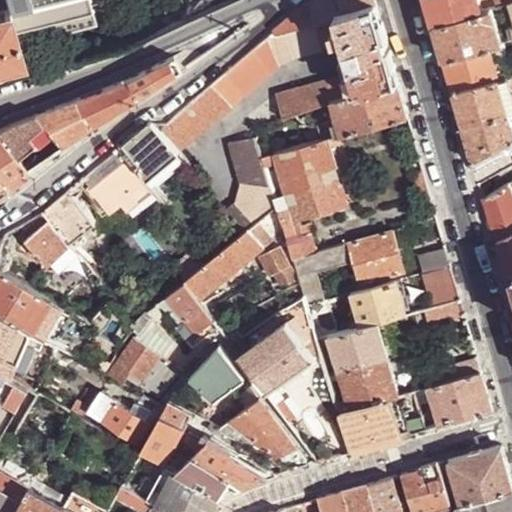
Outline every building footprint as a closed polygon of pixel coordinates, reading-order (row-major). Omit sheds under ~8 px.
[(9,0),(11,7),(17,29),(37,24),(94,8),(95,8),(92,0),(9,0)] [(348,12),(345,0),(313,0),(312,2),(317,22),(331,18),(345,13),(348,12)] [(345,0),(348,12),(358,10),(380,4),(378,0),(345,0)] [(436,24),(485,10),(482,0),(429,0),(431,7),(436,24)] [(317,22),(312,2),(270,35),(286,31),(301,26),(316,22),(317,22)] [(384,18),(380,4),(358,10),(367,36),(354,40),(346,43),(355,72),(361,95),(403,83),(397,63),(393,47),(384,18)] [(17,29),(11,7),(0,9),(0,66),(6,65),(26,59),(17,29)] [(99,27),(94,8),(37,24),(42,43),(99,27)] [(442,44),(446,58),(501,43),(505,42),(495,8),(485,10),(436,24),(442,44)] [(367,36),(358,10),(348,12),(345,13),(354,40),(367,36)] [(354,40),(345,13),(331,18),(340,45),(346,43),(354,40)] [(340,45),(331,18),(317,22),(316,22),(325,50),(340,45)] [(311,55),(325,50),(316,22),(301,26),(311,55)] [(297,59),(311,55),(301,26),(286,31),(297,59)] [(270,35),(263,41),(284,66),(297,59),(286,31),(270,35)] [(511,39),(505,42),(501,43),(510,77),(511,76),(511,39)] [(284,66),(263,41),(251,51),(272,76),(284,66)] [(501,43),(446,58),(452,78),(456,92),(510,77),(501,43)] [(251,51),(240,61),(260,85),(272,76),(251,51)] [(183,70),(176,54),(150,68),(127,81),(137,100),(183,70)] [(240,61),(226,71),(247,96),(260,85),(240,61)] [(226,71),(213,83),(234,107),(247,96),(226,71)] [(361,95),(355,72),(342,76),(348,98),(361,95)] [(348,98),(342,76),(328,80),(334,102),(348,98)] [(511,82),(510,77),(456,92),(461,108),(466,126),(511,113),(511,82)] [(334,102),(328,80),(316,84),(323,106),(334,102)] [(137,100),(127,81),(105,89),(77,99),(92,129),(107,119),(137,100)] [(234,107),(213,83),(199,94),(220,118),(234,107)] [(406,97),(403,83),(361,95),(348,98),(334,102),(344,136),(412,117),(406,97)] [(316,84),(304,87),(310,110),(323,106),(316,84)] [(304,87),(292,91),(299,115),(310,110),(304,87)] [(292,91),(280,94),(287,119),(299,115),(292,91)] [(199,94),(187,105),(207,129),(220,118),(199,94)] [(64,147),(92,129),(77,99),(61,105),(37,115),(44,123),(64,147)] [(187,105),(174,116),(195,140),(207,129),(187,105)] [(511,113),(466,126),(471,144),(478,170),(511,151),(511,113)] [(0,177),(9,188),(28,172),(17,159),(36,141),(30,135),(44,123),(37,115),(24,121),(0,131),(0,177)] [(169,120),(161,128),(180,152),(195,140),(174,116),(169,120)] [(161,121),(154,121),(161,128),(169,120),(161,121)] [(152,121),(126,141),(140,158),(136,161),(150,177),(181,153),(180,152),(161,128),(154,121),(152,121)] [(263,146),(259,134),(232,143),(236,157),(265,153),(263,146)] [(349,204),(331,140),(277,155),(279,163),(289,195),(277,198),(280,205),(290,240),(305,236),(302,226),(300,219),(349,204)] [(123,144),(118,148),(125,156),(126,156),(133,163),(136,161),(123,144)] [(265,153),(266,159),(277,155),(274,144),(263,146),(265,153)] [(185,158),(181,153),(150,177),(154,183),(156,181),(185,158)] [(266,159),(265,153),(236,157),(239,171),(270,173),(268,166),(266,159)] [(279,163),(277,155),(266,159),(268,166),(279,163)] [(126,156),(125,156),(91,185),(112,212),(147,184),(132,164),(133,163),(126,156)] [(133,163),(132,164),(147,184),(147,183),(153,191),(157,195),(161,193),(154,183),(150,177),(136,161),(133,163)] [(275,189),(270,173),(239,171),(243,185),(275,189)] [(434,192),(429,174),(417,178),(422,196),(434,192)] [(0,197),(4,193),(9,188),(0,177),(0,197)] [(90,195),(80,180),(72,187),(83,200),(90,195)] [(492,218),(499,240),(511,232),(511,182),(511,183),(498,190),(486,197),(492,218)] [(147,183),(147,184),(112,212),(107,217),(113,224),(122,217),(153,191),(147,183)] [(277,198),(275,189),(243,185),(240,201),(258,223),(262,219),(280,205),(277,198)] [(83,200),(72,187),(45,209),(51,216),(73,244),(78,240),(88,232),(100,223),(83,200)] [(252,228),(258,223),(240,201),(226,212),(243,235),(252,228)] [(51,216),(45,209),(40,214),(43,217),(46,221),(51,216)] [(73,244),(51,216),(46,221),(27,241),(48,266),(73,244)] [(100,223),(88,232),(94,240),(113,224),(107,217),(100,223)] [(276,237),(262,219),(258,223),(252,228),(265,246),(276,237)] [(311,223),(302,226),(305,236),(314,233),(311,223)] [(265,246),(252,228),(243,235),(209,263),(204,267),(200,270),(188,280),(187,281),(202,302),(267,249),(265,246)] [(408,272),(397,231),(351,244),(356,260),(363,285),(408,272)] [(94,240),(88,232),(78,240),(87,250),(96,242),(94,240)] [(504,256),(510,277),(511,275),(511,232),(499,240),(504,256)] [(320,252),(314,233),(305,236),(290,240),(295,258),(296,259),(320,252)] [(356,260),(351,244),(320,252),(296,259),(307,295),(311,307),(327,302),(318,271),(356,260)] [(299,281),(283,248),(264,257),(273,276),(277,274),(285,288),(299,281)] [(455,267),(450,249),(424,257),(429,274),(455,267)] [(200,270),(194,264),(183,274),(188,280),(200,270)] [(55,331),(67,309),(0,269),(0,314),(36,335),(46,340),(48,341),(51,336),(55,331)] [(122,292),(108,273),(100,279),(104,284),(109,291),(115,297),(116,297),(122,292)] [(100,279),(98,277),(90,283),(95,290),(104,284),(100,279)] [(202,302),(187,281),(170,295),(187,317),(198,332),(200,334),(211,325),(217,322),(202,302)] [(410,315),(401,282),(381,288),(391,321),(410,315)] [(391,321),(381,288),(356,295),(366,328),(383,323),(391,321)] [(173,310),(165,299),(161,302),(169,313),(173,310)] [(468,313),(464,299),(425,311),(429,325),(468,313)] [(337,318),(332,301),(327,302),(311,307),(316,324),(318,323),(337,318)] [(36,335),(0,314),(0,369),(9,374),(13,377),(33,340),(36,335)] [(141,340),(163,355),(166,358),(169,354),(180,341),(161,317),(156,322),(150,319),(143,328),(147,332),(141,340)] [(198,332),(187,317),(177,324),(189,340),(198,332)] [(222,328),(217,322),(211,325),(216,332),(221,329),(222,328)] [(295,329),(289,322),(267,337),(261,342),(241,356),(268,393),(317,358),(306,344),(295,329)] [(393,359),(383,323),(366,328),(335,337),(336,343),(343,366),(345,374),(393,359)] [(313,339),(301,324),(295,329),(306,344),(313,339)] [(147,332),(143,328),(137,337),(141,340),(147,332)] [(64,337),(55,331),(51,336),(62,342),(64,337)] [(267,337),(264,333),(258,338),(261,342),(267,337)] [(46,340),(36,335),(33,340),(44,345),(46,340)] [(141,340),(137,337),(111,373),(126,383),(133,372),(140,378),(144,380),(145,379),(163,355),(141,340)] [(336,343),(335,337),(324,340),(326,346),(331,344),(336,343)] [(247,377),(223,344),(195,375),(198,379),(214,402),(247,377)] [(171,389),(172,390),(184,370),(166,358),(163,355),(145,379),(150,382),(167,392),(171,389)] [(484,371),(480,355),(459,361),(459,362),(443,367),(445,374),(415,383),(417,391),(432,386),(456,379),(463,377),(484,371)] [(404,394),(393,359),(345,374),(348,383),(354,403),(355,408),(392,398),(404,394)] [(110,369),(104,366),(101,372),(107,375),(110,369)] [(345,374),(343,366),(332,368),(334,377),(345,374)] [(0,391),(0,392),(9,374),(0,369),(0,391)] [(489,388),(484,371),(463,377),(456,379),(432,386),(442,426),(495,411),(489,388)] [(13,377),(9,374),(0,392),(0,391),(0,438),(30,387),(25,384),(13,377)] [(348,383),(345,374),(334,377),(337,386),(348,383)] [(38,392),(41,385),(28,378),(25,384),(30,387),(38,392)] [(167,392),(150,382),(145,390),(142,395),(160,405),(166,395),(167,392)] [(263,398),(253,386),(239,396),(248,408),(263,398)] [(131,409),(103,390),(90,408),(88,412),(138,444),(152,424),(148,421),(131,409)] [(276,455),(298,446),(263,398),(248,408),(232,419),(231,420),(240,427),(276,455)] [(392,398),(355,408),(344,412),(355,451),(365,448),(382,443),(390,441),(403,438),(392,398)] [(90,408),(77,401),(70,410),(74,413),(84,418),(88,412),(90,408)] [(153,413),(136,403),(131,409),(148,421),(153,413)] [(192,415),(171,403),(143,451),(165,464),(192,415)] [(355,408),(354,403),(349,404),(342,406),(344,412),(355,408)] [(232,419),(214,405),(205,418),(216,425),(220,428),(231,420),(232,419)] [(240,427),(231,420),(220,428),(232,434),(240,427)] [(220,428),(216,425),(213,431),(237,445),(240,440),(232,434),(220,428)] [(108,434),(96,426),(89,436),(101,444),(108,434)] [(237,458),(239,454),(211,438),(210,439),(209,443),(237,458)] [(246,484),(270,477),(252,467),(237,458),(209,443),(196,455),(197,456),(243,486),(246,484)] [(474,452),(452,458),(464,501),(511,487),(511,466),(511,463),(505,443),(474,452)] [(12,451),(7,448),(0,459),(0,469),(5,463),(12,451)] [(230,492),(243,486),(197,456),(180,472),(221,496),(230,492)] [(279,473),(256,460),(252,467),(270,477),(279,473)] [(421,468),(405,473),(417,509),(418,511),(426,511),(454,504),(452,497),(445,473),(441,462),(421,468)] [(166,464),(165,464),(156,481),(152,487),(145,499),(155,504),(156,504),(176,470),(166,464)] [(0,511),(14,511),(30,486),(4,472),(0,469),(0,511)] [(139,474),(132,470),(123,487),(129,490),(139,474)] [(180,472),(176,470),(156,504),(169,511),(215,511),(221,496),(180,472)] [(450,472),(445,473),(452,497),(456,495),(450,472)] [(406,511),(396,475),(372,483),(379,511),(406,511)] [(58,492),(34,479),(30,486),(54,499),(58,492)] [(77,487),(64,481),(58,492),(70,499),(75,491),(77,487)] [(364,485),(347,489),(353,511),(379,511),(372,483),(364,485)] [(54,499),(30,486),(14,511),(62,511),(66,506),(54,499)] [(123,487),(117,497),(142,511),(150,511),(155,504),(145,499),(129,490),(123,487)] [(511,511),(511,487),(464,501),(467,507),(467,511),(511,511)] [(353,511),(347,489),(330,494),(323,496),(326,511),(353,511)] [(107,511),(109,510),(75,491),(70,499),(66,506),(77,511),(107,511)] [(70,499),(58,492),(54,499),(66,506),(70,499)] [(292,506),(286,507),(287,511),(302,511),(300,503),(292,506)]
